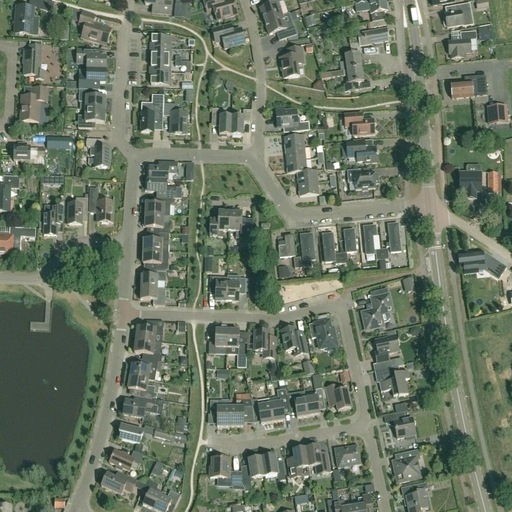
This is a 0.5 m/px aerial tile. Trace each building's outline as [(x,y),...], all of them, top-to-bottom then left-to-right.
[(171,4),(164,3),(163,0),(145,0),(144,6),(157,8),(156,15),(169,17),(171,4)] [(232,1),(219,5),(217,0),(207,0),(203,1),(206,14),(213,12),(216,22),(236,16),(232,1)] [(283,3),(281,0),(270,0),(269,0),(269,1),(268,1),(270,7),(260,10),(264,23),(282,17),(278,4),(283,3)] [(51,15),(54,5),(40,1),(39,4),(37,11),(51,15)] [(387,13),(385,1),(357,6),(355,6),(356,15),(370,12),(371,16),(383,14),(387,13)] [(487,1),(475,3),(477,13),(489,10),(487,1)] [(456,8),(457,14),(444,16),(445,22),(443,24),(444,28),(446,30),(446,29),(446,30),(462,27),(462,28),(472,26),(471,19),(469,6),(456,8)] [(33,19),(34,10),(16,9),(14,36),(38,37),(39,19),(33,19)] [(85,29),(81,40),(106,47),(111,31),(93,25),(96,18),(82,14),(78,27),(85,29)] [(285,25),(282,17),(264,23),(269,37),(279,33),(282,42),(297,37),(292,23),(285,25)] [(66,40),(66,26),(56,26),(57,40),(66,40)] [(244,45),(240,31),(227,34),(225,27),(211,31),(215,45),(222,43),(224,51),(244,45)] [(476,29),(476,37),(488,37),(488,29),(476,29)] [(386,30),(364,34),(363,30),(357,31),(358,35),(357,35),(358,40),(349,42),(350,49),(356,48),(388,43),(386,30)] [(447,43),(448,56),(450,56),(451,61),(463,60),(463,55),(470,55),(469,42),(476,41),(476,33),(460,35),(460,42),(447,43)] [(170,51),(170,38),(151,38),(151,50),(170,51)] [(30,43),(29,55),(24,54),(23,63),(25,63),(24,78),(36,78),(35,81),(43,81),(43,74),(39,74),(39,65),(40,65),(41,44),(30,43)] [(360,70),(356,48),(350,49),(350,51),(350,57),(343,58),(346,72),(360,70)] [(296,61),(302,60),(301,49),(287,51),(288,59),(279,60),(280,67),(281,67),(283,80),(298,78),(296,61)] [(170,63),(170,51),(151,50),(151,62),(170,63)] [(105,72),(106,59),(100,59),(100,52),(77,51),(76,66),(87,66),(86,72),(105,72)] [(169,75),(170,63),(151,62),(151,75),(169,75)] [(362,84),(360,70),(346,72),(348,86),(343,87),(344,94),(357,92),(357,91),(364,90),(363,84),(362,84)] [(105,85),(105,72),(86,72),(86,84),(79,84),(79,91),(93,92),(93,85),(105,85)] [(169,87),(169,75),(151,75),(150,87),(169,87)] [(485,78),(466,79),(467,85),(450,86),(451,101),(472,99),(472,98),(486,97),(485,78)] [(47,104),(47,91),(24,90),(24,98),(22,98),(20,124),(38,124),(39,104),(47,104)] [(105,99),(93,99),(93,92),(79,91),(79,104),(86,104),(85,112),(104,112),(105,99)] [(187,136),(188,115),(176,114),(176,106),(163,105),(163,118),(170,118),(170,135),(187,136)] [(505,124),(503,108),(487,110),(489,126),(505,124)] [(300,125),(299,119),(298,118),(296,118),(295,112),(283,113),(283,110),(276,111),(276,114),(275,114),(277,129),(285,129),(286,130),(287,134),(309,132),(308,124),(300,125)] [(226,137),(231,137),(231,118),(224,118),(225,111),(212,111),(211,128),(219,128),(219,137),(221,137),(221,139),(226,139),(226,137)] [(104,125),(104,112),(85,112),(85,118),(78,118),(78,130),(92,131),(92,125),(104,125)] [(243,119),(231,118),(231,137),(243,138),(243,124),(251,124),(251,112),(243,112),(243,119)] [(163,123),(163,115),(141,114),(141,134),(153,135),(154,123),(163,123)] [(345,129),(352,129),(353,138),(374,136),(373,121),(358,123),(357,116),(344,117),(345,129)] [(284,139),(285,152),(304,150),(303,137),(284,139)] [(86,149),(91,149),(90,158),(95,158),(94,169),(109,170),(110,149),(103,149),(103,141),(87,141),(86,149)] [(364,166),(376,165),(375,149),(364,150),(364,143),(346,144),(347,160),(357,159),(357,164),(364,164),(364,166)] [(14,149),(14,163),(30,163),(30,150),(14,149)] [(306,162),(304,150),(285,152),(286,164),(306,162)] [(467,157),(468,173),(494,172),(494,156),(467,157)] [(307,173),(306,162),(286,164),(287,176),(297,175),(307,173)] [(177,165),(164,164),(158,164),(158,170),(149,170),(147,170),(146,182),(167,182),(168,176),(176,176),(177,165)] [(44,176),(44,168),(32,167),(31,176),(44,176)] [(360,171),(346,172),(348,185),(355,184),(355,192),(375,190),(375,185),(378,185),(377,176),(360,177),(360,171)] [(316,172),(307,173),(297,175),(298,186),(317,184),(316,172)] [(481,174),(459,175),(459,194),(465,194),(465,200),(475,199),(475,194),(481,193),(481,174)] [(488,195),(497,195),(497,175),(488,175),(488,195)] [(19,191),(20,179),(3,179),(3,188),(0,188),(0,214),(10,215),(11,191),(19,191)] [(167,183),(167,182),(146,182),(145,182),(144,194),(148,194),(156,194),(156,200),(159,200),(162,200),(173,201),(174,201),(175,189),(166,189),(166,183),(167,183)] [(319,197),(317,184),(298,186),(299,199),(319,197)] [(113,225),(113,204),(98,203),(98,191),(90,190),(89,206),(97,207),(97,225),(113,225)] [(88,214),(88,200),(76,200),(76,206),(68,206),(68,226),(82,227),(82,214),(88,214)] [(163,218),(170,218),(170,207),(173,207),(173,201),(162,200),(159,200),(159,206),(146,206),(145,218),(163,218)] [(63,231),(63,227),(63,223),(64,209),(51,209),(44,209),(44,217),(44,238),(57,238),(57,231),(63,231)] [(229,233),(230,213),(218,213),(218,221),(210,221),(210,224),(209,239),(222,239),(223,233),(229,233)] [(252,241),(253,226),(253,222),(241,221),(242,214),(230,213),(229,233),(236,234),(236,240),(240,240),(240,241),(252,241)] [(163,224),(163,218),(145,218),(145,230),(158,230),(158,236),(169,236),(170,236),(170,224),(163,224)] [(400,227),(389,228),(391,258),(403,257),(400,227)] [(21,254),(22,239),(36,240),(36,231),(10,229),(9,237),(5,237),(4,238),(0,238),(0,255),(12,256),(12,254),(21,254)] [(364,230),(367,259),(376,258),(374,241),(378,240),(377,229),(364,230)] [(358,257),(355,233),(346,234),(348,258),(358,257)] [(169,249),(169,236),(158,236),(157,236),(157,242),(144,242),(143,254),(168,254),(169,249)] [(314,237),(301,239),(303,262),(316,261),(314,237)] [(323,237),(325,265),(335,264),(332,237),(323,237)] [(285,239),(287,260),(297,259),(295,238),(285,239)] [(168,269),(168,262),(168,254),(143,254),(143,266),(156,266),(156,272),(170,272),(172,272),(172,269),(168,269)] [(487,269),(492,261),(482,254),(457,257),(459,270),(463,269),(464,276),(477,274),(476,268),(484,267),(487,269)] [(500,278),(506,270),(501,266),(495,274),(500,278)] [(274,278),(285,278),(285,268),(274,268),(274,278)] [(166,284),(166,275),(170,275),(170,272),(156,272),(154,272),(154,278),(141,277),(141,289),(157,290),(157,283),(166,284)] [(227,304),(227,284),(227,280),(210,279),(209,292),(215,292),(215,304),(227,304)] [(239,281),(239,285),(227,284),(227,304),(238,305),(239,293),(245,293),(245,281),(239,281)] [(153,308),(165,308),(165,297),(165,290),(157,290),(141,289),(140,302),(153,302),(153,308)] [(380,316),(392,314),(388,296),(386,291),(380,292),(382,298),(371,300),(373,312),(362,314),(365,332),(383,328),(380,316)] [(334,333),(331,333),(329,322),(309,327),(312,341),(317,340),(319,351),(337,348),(334,333)] [(137,329),(136,342),(161,345),(162,337),(164,324),(150,323),(149,330),(137,329)] [(295,330),(281,333),(285,353),(293,351),(295,359),(308,356),(305,342),(298,343),(295,330)] [(226,350),(227,332),(216,332),(215,344),(209,344),(208,356),(215,356),(215,350),(226,350)] [(239,332),(227,332),(226,350),(238,350),(238,357),(244,357),(245,345),(238,345),(239,332)] [(270,333),(254,333),(254,353),(269,353),(269,361),(276,361),(276,347),(269,347),(270,333)] [(387,340),(375,342),(378,357),(375,358),(377,366),(389,363),(387,355),(399,353),(395,337),(387,339),(387,340)] [(159,357),(161,345),(136,342),(134,355),(146,356),(145,362),(146,362),(161,365),(162,358),(159,357)] [(155,383),(157,372),(160,372),(161,365),(146,362),(145,369),(132,367),(130,379),(148,382),(155,383)] [(407,373),(400,375),(399,368),(384,371),(387,383),(379,385),(381,394),(392,392),(393,399),(398,398),(398,399),(407,397),(404,382),(409,381),(407,374),(408,374),(407,373)] [(155,389),(150,388),(147,387),(148,382),(130,379),(128,391),(141,393),(140,399),(153,401),(156,402),(157,395),(154,395),(155,389)] [(338,413),(350,410),(346,391),(339,393),(338,387),(326,390),(328,401),(335,399),(338,413)] [(288,408),(286,396),(285,391),(276,392),(278,405),(270,406),(272,424),(284,422),(282,410),(288,409),(288,408)] [(316,398),(305,400),(308,418),(319,416),(317,404),(324,402),(322,391),(315,392),(316,398)] [(308,418),(305,400),(304,394),(293,395),(286,396),(288,408),(295,407),(297,420),(308,418)] [(253,415),(251,402),(250,402),(249,396),(236,396),(236,402),(236,409),(230,409),(230,428),(243,428),(243,416),(253,416),(253,415)] [(150,415),(161,417),(164,403),(156,402),(153,401),(140,399),(139,405),(125,403),(123,416),(143,420),(144,412),(150,413),(150,415)] [(272,424),(270,406),(258,408),(257,401),(251,402),(253,415),(259,414),(261,426),(272,424)] [(230,428),(230,409),(230,402),(210,402),(210,416),(217,416),(217,428),(230,428)] [(414,427),(415,426),(415,424),(413,423),(412,424),(411,419),(405,421),(403,414),(394,416),(395,423),(393,423),(397,441),(415,437),(413,428),(414,427)] [(142,438),(143,433),(121,427),(119,436),(121,436),(119,441),(139,446),(141,441),(142,438)] [(186,438),(175,435),(156,430),(154,437),(154,438),(173,443),(174,441),(185,444),(187,438),(186,438)] [(319,448),(306,450),(309,469),(315,468),(316,476),(330,474),(327,455),(320,456),(319,448)] [(338,469),(360,466),(357,448),(335,451),(338,469)] [(309,469),(306,450),(293,452),(294,460),(287,461),(290,480),(303,478),(310,477),(309,469)] [(137,472),(144,458),(133,453),(130,459),(114,452),(109,465),(129,473),(131,470),(137,472)] [(418,461),(419,459),(418,452),(402,455),(403,462),(394,464),(398,484),(419,479),(416,462),(418,461)] [(274,457),(261,459),(264,478),(277,476),(278,483),(285,482),(283,468),(276,469),(274,457)] [(264,478),(261,459),(249,461),(250,467),(241,469),(242,476),(244,488),(245,494),(252,492),(251,485),(252,480),(264,478)] [(229,480),(230,461),(212,460),(212,469),(210,469),(210,480),(229,480)] [(339,472),(332,473),(334,484),(341,484),(339,472)] [(131,495),(137,483),(121,476),(119,482),(107,476),(101,488),(121,497),(124,491),(131,495)] [(244,488),(242,476),(234,477),(236,489),(244,488)] [(153,511),(162,494),(157,492),(157,490),(158,487),(148,482),(143,493),(148,495),(143,507),(153,511)] [(423,491),(427,491),(426,485),(411,488),(412,497),(405,498),(408,511),(420,511),(428,510),(423,491)] [(167,500),(161,498),(163,494),(162,494),(153,511),(166,511),(170,506),(175,508),(180,498),(170,493),(167,500)] [(359,507),(352,509),(352,511),(365,511),(372,510),(369,496),(362,497),(363,499),(358,500),(359,507)] [(65,501),(55,500),(54,510),(64,510),(64,511),(64,510),(65,501)] [(352,511),(352,509),(345,510),(344,503),(339,503),(339,500),(332,501),(333,501),(334,511),(352,511)]
